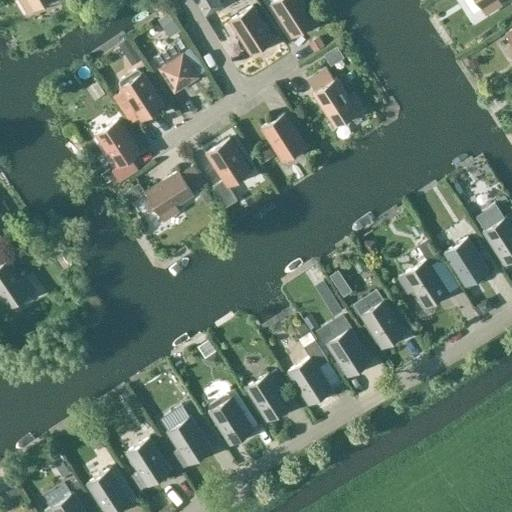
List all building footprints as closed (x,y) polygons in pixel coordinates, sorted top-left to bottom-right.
[(20,0),(28,12),(48,0),(20,0)] [(274,0),(270,3),(279,17),(292,37),(316,21),(301,0),(274,0)] [(499,0),(477,0),(486,14),(502,4),(499,0)] [(253,5),(234,17),(229,20),(251,54),(274,39),(253,5)] [(155,56),(161,67),(160,68),(175,91),(198,76),(183,52),(181,53),(175,43),(155,56)] [(335,126),(363,108),(353,92),(348,95),(336,77),(334,79),(326,67),(308,78),(316,91),(313,93),(335,126)] [(139,71),(135,71),(121,79),(120,83),(121,85),(119,86),(141,120),(165,105),(143,71),(140,73),(139,71)] [(283,161),(306,146),(285,112),(261,127),(283,161)] [(96,133),(117,166),(112,169),(119,180),(138,168),(131,158),(141,152),(119,118),(96,133)] [(229,185),(251,171),(230,137),(206,152),(223,179),(212,185),(226,206),(237,199),(229,185)] [(192,191),(205,183),(193,164),(181,172),(179,170),(145,191),(164,220),(180,210),(176,205),(194,193),(192,191)] [(504,264),(511,258),(511,223),(506,215),(483,230),(504,264)] [(20,231),(18,237),(22,241),(26,241),(30,238),(31,233),(28,230),(24,229),(20,231)] [(466,285),(489,270),(467,236),(444,251),(466,285)] [(441,259),(428,238),(418,244),(427,258),(398,276),(408,292),(413,289),(425,306),(448,291),(432,265),(441,259)] [(0,296),(7,308),(36,289),(25,273),(20,276),(8,259),(6,261),(0,252),(0,296)] [(382,347),(406,332),(384,298),(360,313),(382,347)] [(348,375),(372,360),(350,326),(326,342),(348,375)] [(326,356),(316,339),(304,346),(310,355),(288,370),(309,403),(333,388),(319,366),(329,360),(326,356)] [(267,420),(291,405),(269,371),(246,386),(267,420)] [(230,444),(254,429),(232,395),(209,410),(230,444)] [(188,463),(212,448),(190,415),(167,430),(179,448),(172,452),(181,466),(188,462),(188,463)] [(148,485),(171,470),(149,436),(126,451),(138,471),(131,475),(140,489),(147,484),(148,485)] [(105,511),(114,511),(132,501),(110,467),(87,482),(105,511)] [(71,472),(50,485),(55,494),(76,481),(71,472)] [(86,511),(73,491),(45,510),(45,511),(86,511)]
